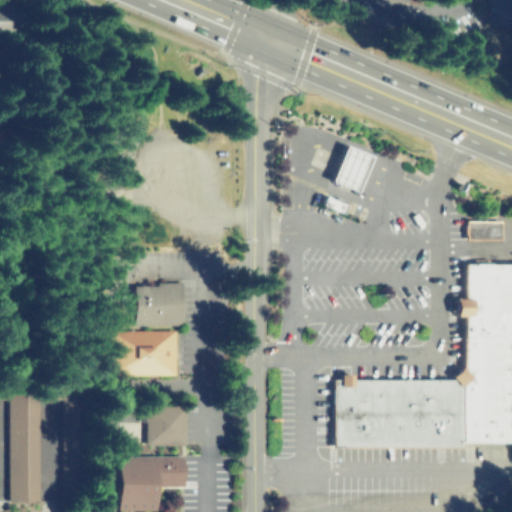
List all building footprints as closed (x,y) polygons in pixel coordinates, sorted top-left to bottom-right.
[(511,0),(484,0),(484,13),(511,12),(511,0)] [(12,29),(0,29),(0,6),(12,6),(12,29)] [(338,143),(363,154),(348,191),(322,180),(338,143)] [(320,195),(343,205),(338,215),(316,205),(320,195)] [(497,222),(462,221),(462,240),(497,241),(497,222)] [(333,374),(333,450),(463,450),(463,465),(509,465),(508,267),(467,267),(468,374),(333,374)] [(180,323),(133,324),(133,285),(180,284),(180,323)] [(174,331),(173,374),(108,373),(109,330),(174,331)] [(0,380),(81,381),(80,499),(59,499),(59,399),(36,399),(35,500),(4,500),(5,400),(0,400),(0,380)] [(182,440),(144,442),(145,420),(141,420),(141,402),(182,401),(182,440)] [(181,456),(180,487),(154,487),(154,510),(116,509),(117,455),(181,456)]
